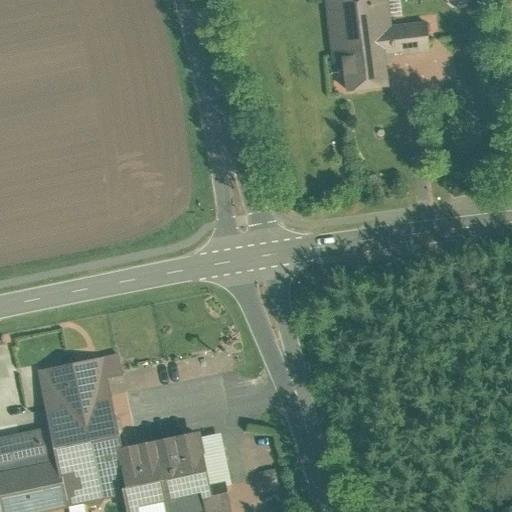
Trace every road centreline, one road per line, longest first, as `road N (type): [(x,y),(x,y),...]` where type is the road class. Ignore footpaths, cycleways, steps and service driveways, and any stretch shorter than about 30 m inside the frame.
road 1 (tertiary): [(260,262),(187,0)]
road 2 (tertiary): [(260,262),(0,312)]
road 3 (tertiary): [(332,511),(260,262)]
road 4 (tertiary): [(511,225),(260,262)]
